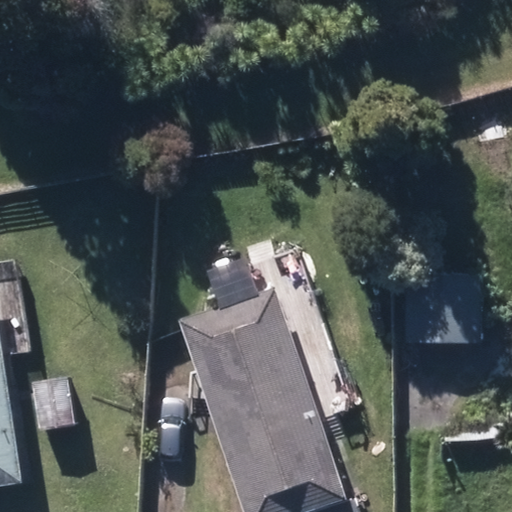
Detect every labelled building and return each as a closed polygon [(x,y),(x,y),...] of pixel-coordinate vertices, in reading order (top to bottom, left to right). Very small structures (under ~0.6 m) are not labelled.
[(490,275),(413,272),(410,342),(487,345),(490,275)] [(1,276),(0,276),(0,491),(31,487),(1,276)] [(181,322),(247,511),(299,511),(348,495),(275,290),(181,322)] [(462,369),(397,367),(394,437),(460,439),(462,369)] [(73,372),(37,379),(46,433),(83,426),(73,372)]
